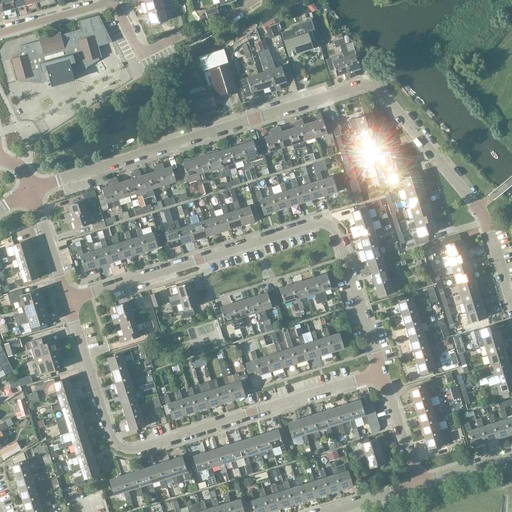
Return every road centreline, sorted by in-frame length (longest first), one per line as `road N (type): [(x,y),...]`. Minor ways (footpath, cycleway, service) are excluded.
road 1 (residential): [(511,317),(479,209),(366,84),(31,190)]
road 2 (residential): [(382,375),(330,227),(316,224),(67,302)]
road 3 (residential): [(382,375),(130,453),(113,443),(67,302)]
road 4 (residential): [(194,43),(147,70),(111,0)]
